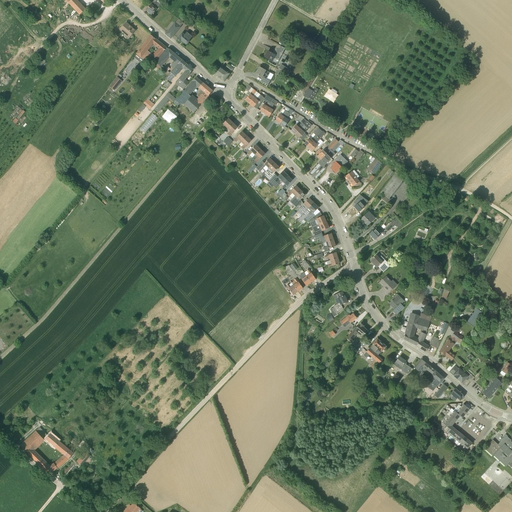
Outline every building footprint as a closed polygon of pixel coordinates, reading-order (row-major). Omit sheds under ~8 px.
[(82,4),(79,2),(77,0),(71,0),(69,3),(80,15),(86,9),(82,4)] [(152,15),(157,9),(161,4),(157,0),(150,0),(149,2),(151,4),(146,10),(152,15)] [(166,34),(171,39),(172,37),(183,23),(178,19),(166,34)] [(135,31),(126,23),(120,30),(129,38),(135,31)] [(193,37),(187,32),(184,35),(182,33),(177,40),(180,42),(182,41),(186,45),(193,37)] [(148,51),(153,44),(155,46),(159,42),(151,35),(137,54),(144,60),(148,57),(149,58),(152,55),(150,53),(148,51)] [(166,48),(159,42),(155,46),(158,49),(152,56),(156,59),(163,52),(166,48)] [(268,51),(265,58),(269,60),(268,63),(275,67),(277,64),(279,61),(285,49),(282,47),(277,44),(272,54),(268,51)] [(182,60),(168,49),(153,65),(158,70),(160,68),(164,71),(165,69),(161,66),(169,57),(175,61),(172,65),(175,67),(182,60)] [(182,68),(186,71),(189,67),(182,60),(175,67),(170,73),(170,72),(165,77),(169,81),(182,68)] [(279,68),(284,72),(285,73),(287,68),(281,64),(278,68),(279,68)] [(224,82),(233,69),(228,65),(225,68),(228,70),(227,71),(221,67),(215,75),(223,82),(224,82)] [(184,80),(192,71),(193,70),(189,67),(186,71),(176,83),(177,84),(179,86),(183,89),(188,83),(184,80)] [(268,78),(270,73),(260,67),(256,74),(263,78),(261,82),(268,85),(271,80),(268,78)] [(275,73),(280,77),(284,72),(279,68),(275,73)] [(309,88),(315,78),(310,75),(299,91),(297,90),(292,98),(301,103),(305,97),(303,96),(308,89),(309,88)] [(113,90),(114,91),(122,81),(117,77),(109,87),(113,90)] [(178,106),(180,104),(185,104),(194,113),(212,91),(196,77),(184,91),(183,90),(176,99),(175,98),(172,102),(178,106)] [(169,93),(177,84),(176,83),(168,92),(169,93)] [(249,104),(258,94),(258,93),(256,92),(251,88),(248,92),(251,94),(245,100),(249,104)] [(308,100),(313,92),(308,89),(303,96),(304,97),(308,100)] [(175,98),(169,93),(166,96),(172,102),(175,98)] [(254,108),(261,99),(263,100),(264,98),(258,93),(258,94),(249,104),(254,108)] [(265,114),(274,100),(267,95),(264,98),(263,100),(268,103),(266,106),(264,105),(260,111),(265,114)] [(154,105),(147,99),(143,104),(149,110),(154,105)] [(269,117),(273,111),(271,109),(274,104),(276,105),(278,102),(274,100),(265,114),(269,117)] [(179,114),(170,107),(162,117),(171,124),(179,114)] [(280,124),(289,109),(286,107),(284,110),(285,111),(282,116),(280,114),(275,121),(280,124)] [(289,121),(287,119),(290,114),(291,115),(293,111),(290,109),(289,110),(289,109),(280,124),(285,127),(289,121)] [(140,129),(145,134),(160,117),(154,112),(140,129)] [(233,123),(228,119),(220,127),(222,129),(225,126),(227,129),(233,123)] [(295,135),(304,125),(306,123),(307,122),(304,119),(301,122),(302,123),(298,127),(296,125),(291,131),(295,135)] [(229,136),(238,128),(233,123),(227,129),(230,131),(227,134),(229,136)] [(302,131),(307,127),(304,125),(295,135),(299,139),(300,137),(303,140),(307,135),(304,133),(302,131)] [(304,143),(308,147),(317,138),(322,132),(318,128),(314,133),(316,135),(312,139),(310,137),(304,143)] [(317,138),(308,147),(312,151),(318,146),(316,144),(320,140),(325,134),(323,131),(322,132),(317,138)] [(242,132),(234,140),(236,142),(239,139),(241,142),(247,136),(242,132)] [(243,149),(251,141),(247,136),(241,142),(244,145),(241,147),(243,149)] [(334,148),(338,142),(336,139),(328,147),(329,148),(325,151),(324,150),(317,156),(322,160),(331,151),(334,148)] [(260,150),(256,145),(247,154),(249,156),(252,153),(255,155),(260,150)] [(265,154),(260,150),(255,155),(258,158),(255,161),(257,163),(265,154)] [(355,164),(358,161),(364,153),(360,150),(352,162),(355,164)] [(331,151),(322,160),(326,164),(335,154),(333,152),(331,151)] [(348,162),(340,155),(334,161),(335,162),(333,165),(334,166),(331,169),(336,173),(341,167),(342,168),(348,162)] [(259,172),(263,168),(263,169),(266,166),(269,168),(274,163),(269,158),(264,163),(262,161),(255,168),(259,172)] [(374,174),(382,163),(376,159),(368,169),(370,170),(369,171),(371,173),(372,172),(374,174)] [(270,177),(279,167),(274,163),(269,168),(263,175),(267,179),(266,180),(268,182),(270,180),(272,179),(270,177)] [(256,167),(254,165),(248,171),(250,173),(256,167)] [(359,177),(354,170),(346,176),(346,177),(348,179),(349,180),(351,183),(352,184),(353,185),(354,186),(359,182),(356,179),(359,177)] [(388,180),(390,178),(394,173),(391,170),(387,175),(388,176),(386,179),(388,180)] [(288,176),(283,171),(275,180),(277,182),(278,181),(280,183),(282,182),(288,176)] [(384,195),(389,199),(393,194),(394,194),(402,183),(402,182),(404,179),(396,173),(381,193),(384,195)] [(292,180),(288,176),(282,182),(285,184),(282,187),(284,189),(292,180)] [(301,190),(296,186),(287,194),(289,196),(290,197),(292,194),(295,196),(301,190)] [(305,195),(301,190),(295,196),(298,199),(295,202),(297,204),(305,195)] [(362,200),(365,197),(362,194),(358,198),(360,201),(354,207),(359,212),(367,205),(362,200)] [(299,209),(302,211),(304,213),(309,208),(314,203),(309,198),(299,209)] [(315,216),(313,213),(319,208),(314,203),(309,208),(304,213),(302,215),(304,214),(306,216),(303,220),(306,222),(315,216)] [(369,212),(361,219),(367,226),(375,219),(374,219),(369,212)] [(312,221),(315,227),(319,225),(326,222),(324,216),(317,219),(315,216),(308,221),(309,223),(312,221)] [(326,222),(319,225),(315,227),(317,231),(314,232),(314,233),(315,237),(318,236),(317,236),(322,234),(321,231),(329,228),(326,222)] [(394,226),(391,224),(385,230),(387,232),(394,226)] [(382,233),(377,227),(370,234),(375,240),(382,233)] [(331,234),(320,238),(321,240),(325,239),(326,242),(333,240),(331,234)] [(333,240),(326,242),(327,246),(323,247),(324,250),(328,249),(336,246),(333,240)] [(390,266),(385,260),(383,262),(378,258),(379,257),(378,256),(377,255),(377,256),(376,256),(376,255),(370,261),(377,268),(378,267),(384,272),(390,266)] [(340,264),(338,258),(330,260),(331,264),(328,265),(328,266),(328,267),(340,264)] [(310,267),(305,260),(303,262),(302,263),(307,269),(310,267)] [(288,273),(292,270),(293,270),(290,266),(289,266),(289,265),(283,268),(288,273)] [(309,274),(306,276),(311,283),(316,279),(309,269),(307,271),(309,274)] [(311,283),(306,276),(305,274),(302,276),(301,275),(299,276),(306,286),(311,283)] [(391,282),(386,277),(380,283),(386,289),(384,291),(387,294),(394,287),(390,283),(391,282)] [(292,283),(294,285),(298,292),(303,288),(296,278),(294,280),(294,281),(292,283)] [(294,285),(291,287),(288,284),(286,285),(293,295),(298,292),(294,285)] [(446,299),(449,292),(444,290),(441,297),(446,299)] [(344,296),(342,292),(336,295),(338,299),(335,300),(337,305),(334,306),(337,314),(343,309),(341,305),(347,302),(344,296)] [(401,298),(398,295),(392,300),(391,301),(392,301),(389,303),(392,307),(393,306),(396,309),(393,311),(396,315),(404,307),(401,304),(398,301),(401,298)] [(475,327),(484,314),(477,309),(467,322),(475,327)] [(404,339),(416,345),(418,339),(414,337),(416,328),(422,330),(422,329),(427,330),(431,317),(421,314),(420,316),(412,313),(410,318),(405,333),(404,339)] [(350,323),(356,318),(353,314),(350,316),(349,315),(340,322),(342,325),(348,320),(350,323)] [(365,335),(368,331),(363,327),(364,326),(363,325),(362,324),(361,324),(361,323),(357,328),(356,327),(346,338),(350,342),(358,333),(362,336),(364,334),(365,335)] [(422,343),(425,334),(421,332),(418,339),(416,345),(416,346),(425,352),(428,346),(422,343)] [(459,343),(463,338),(455,332),(451,336),(452,337),(449,341),(448,340),(439,352),(444,356),(445,355),(452,360),(455,357),(448,351),(453,344),(452,343),(455,339),(459,343)] [(433,336),(429,345),(435,348),(439,339),(433,336)] [(375,359),(386,346),(377,339),(373,344),(369,349),(366,352),(375,359)] [(362,349),(366,344),(362,340),(357,345),(362,349)] [(400,370),(406,361),(399,357),(395,363),(392,361),(384,372),(386,373),(393,364),(399,369),(400,370)] [(429,366),(421,359),(414,368),(420,373),(423,368),(426,370),(422,375),(423,375),(422,375),(425,378),(427,376),(428,375),(429,374),(431,376),(435,371),(429,366)] [(511,365),(507,362),(501,371),(500,373),(504,376),(506,374),(511,365)] [(463,372),(459,368),(458,369),(455,366),(450,371),(453,375),(457,379),(463,372)] [(461,383),(466,379),(470,383),(474,378),(466,370),(457,379),(461,383)] [(435,371),(431,376),(430,377),(429,377),(428,378),(427,377),(426,379),(427,379),(426,380),(431,384),(428,387),(433,391),(440,383),(443,379),(443,378),(435,371)] [(488,399),(502,384),(500,381),(502,379),(500,377),(498,379),(496,377),(482,393),(488,399)] [(438,399),(444,391),(440,388),(434,396),(438,399)] [(463,395),(455,389),(449,396),(455,401),(460,400),(463,398),(463,395)] [(457,406),(466,414),(469,409),(463,404),(461,407),(459,404),(457,406)] [(466,414),(457,406),(455,408),(458,410),(456,413),(460,416),(462,418),(466,414)] [(457,420),(460,416),(456,413),(453,411),(452,413),(449,411),(448,413),(457,420)] [(453,425),(457,420),(448,413),(446,415),(448,417),(446,419),(453,425)] [(454,428),(453,427),(453,426),(446,426),(446,427),(444,429),(449,434),(454,428)] [(459,433),(454,428),(449,434),(453,437),(451,440),(452,441),(459,433)] [(49,474),(69,459),(73,453),(50,434),(44,440),(36,432),(20,446),(49,474)] [(458,442),(463,436),(459,433),(452,441),(454,443),(456,440),(458,442)] [(511,441),(511,442),(511,441),(507,437),(508,436),(505,434),(502,437),(503,438),(499,442),(500,442),(498,444),(493,440),(484,449),(493,457),(493,456),(505,467),(511,460),(511,441)] [(461,449),(468,440),(463,436),(458,442),(461,444),(459,447),(461,449)] [(468,440),(461,449),(462,450),(465,447),(467,449),(472,443),(468,440)] [(82,466),(90,456),(91,456),(86,451),(83,455),(81,458),(80,457),(76,462),(82,466)] [(136,511),(140,509),(134,503),(129,508),(128,507),(123,511),(136,511)]
